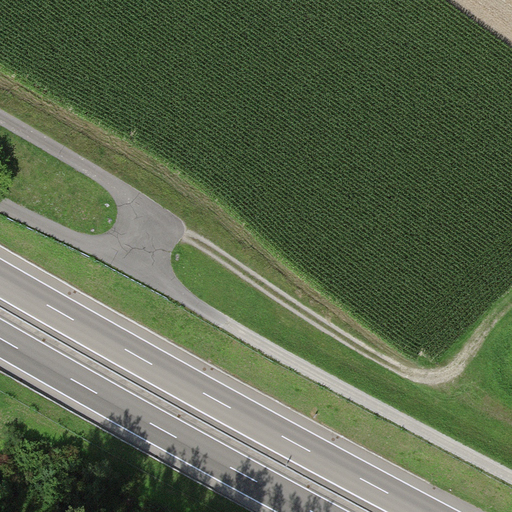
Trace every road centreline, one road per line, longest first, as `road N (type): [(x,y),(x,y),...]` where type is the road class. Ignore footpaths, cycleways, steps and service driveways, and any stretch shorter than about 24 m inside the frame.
road 1 (motorway): [(424,511),(0,277)]
road 2 (motorway): [(0,337),(312,511)]
road 3 (track): [(511,475),(217,317)]
road 4 (track): [(0,114),(169,221),(152,268),(217,317)]
road 5 (track): [(169,221),(391,369),(425,379),(452,369)]
road 6 (track): [(142,203),(129,230),(109,244),(83,242),(0,203)]
